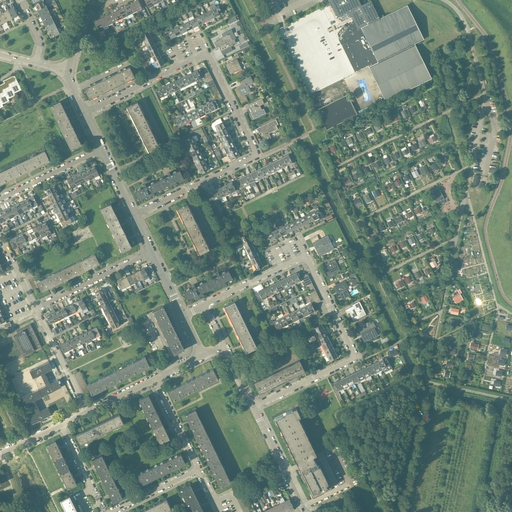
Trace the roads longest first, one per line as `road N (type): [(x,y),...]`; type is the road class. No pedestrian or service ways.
road 1 (residential): [(83,112),(202,54),(257,156),(133,215)]
road 2 (residential): [(204,303),(308,259),(354,357),(253,407)]
road 3 (residential): [(35,308),(150,252)]
